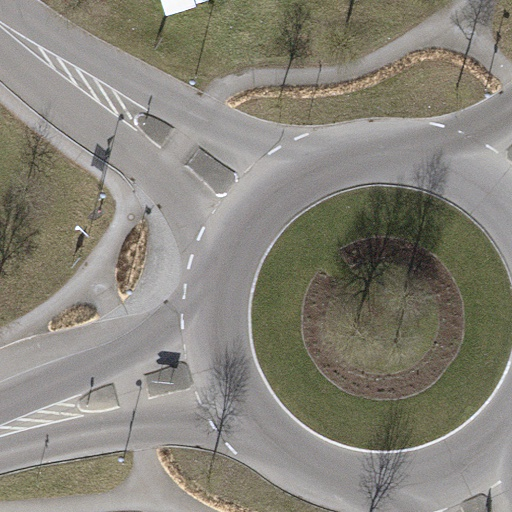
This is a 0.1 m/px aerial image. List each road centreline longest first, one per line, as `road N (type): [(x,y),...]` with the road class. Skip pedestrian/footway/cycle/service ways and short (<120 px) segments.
road 1 (residential): [(0,24),(261,206)]
road 2 (primary): [(224,365),(250,417),(292,456),(345,480),(402,484),(458,468)]
road 3 (primary): [(494,192),(450,164),(400,152),(349,155),(301,174),(261,206)]
road 4 (secondary): [(0,431),(224,365)]
road 5 (primary): [(261,206),(230,254),(218,309),(224,365)]
